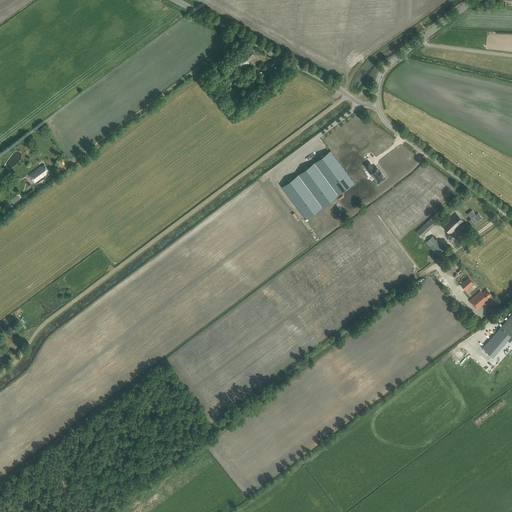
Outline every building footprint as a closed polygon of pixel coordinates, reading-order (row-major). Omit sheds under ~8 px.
[(251,49),(246,53),(245,51),(233,60),(241,70),(249,63),(248,61),(251,59),(254,62),(259,58),(251,49)] [(359,60),(363,57),(360,52),(355,55),(359,60)] [(296,161),(307,151),(305,149),(293,158),(296,161)] [(354,182),(330,150),(282,186),(306,218),(354,182)] [(369,172),(370,171),(378,182),(385,177),(382,173),(380,170),(379,170),(376,166),(374,168),(369,161),(364,165),(369,172)] [(41,166),(33,172),(29,175),(35,183),(46,174),(46,173),(49,171),(45,165),(41,167),(41,166)] [(18,191),(21,187),(17,183),(13,187),(18,191)] [(349,197),(353,203),(358,200),(354,194),(349,197)] [(328,207),(333,212),(339,208),(334,202),(328,207)] [(461,225),(460,224),(463,221),(456,213),(452,217),(443,226),(451,235),(461,225)] [(435,226),(439,223),(433,216),(416,231),(422,238),(425,235),(425,234),(434,225),(435,226)] [(445,249),(433,235),(426,242),(438,256),(445,249)] [(465,289),(473,283),(469,277),(461,284),(465,289)] [(482,293),(481,291),(470,301),(477,310),(486,302),(485,301),(492,295),(487,289),(482,293)] [(510,337),(511,335),(511,313),(500,329),(510,337)] [(475,314),(469,319),(476,326),(481,321),(475,314)] [(496,355),(505,344),(494,336),(485,346),(496,355)]
